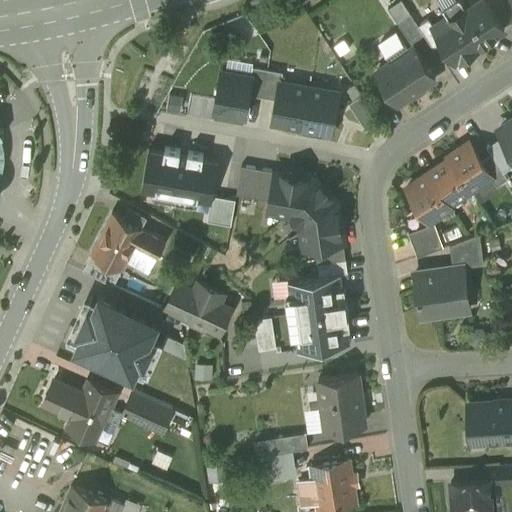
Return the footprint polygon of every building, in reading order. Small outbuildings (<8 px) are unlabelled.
[(418,23),(402,0),(397,0),(388,6),(411,42),(424,33),(418,23)] [(485,0),(480,0),(467,9),(460,0),(453,0),(442,7),(448,15),(471,49),(475,47),(476,48),(504,28),(485,0)] [(471,49),(448,15),(433,24),(432,25),(442,40),(455,60),(460,57),(460,58),(476,48),(475,47),(471,49)] [(428,16),(418,23),(424,33),(433,46),(442,40),(432,25),(433,24),(428,16)] [(397,30),(379,43),(390,60),(408,48),(397,30)] [(339,38),(330,44),(339,58),(348,52),(339,38)] [(390,60),(376,69),(398,102),(435,78),(413,45),(408,48),(390,60)] [(267,68),(252,65),(251,75),(252,75),(249,93),(263,95),(267,68)] [(282,70),(267,68),(263,95),(276,98),(279,80),(281,80),(282,70)] [(251,75),(221,70),(215,109),(245,114),(249,93),(252,75),(251,75)] [(281,80),(279,80),(276,98),(273,119),(302,124),(309,85),(281,80)] [(339,90),(309,85),(302,124),(332,130),(339,90)] [(375,117),(360,94),(348,102),(364,125),(375,117)] [(511,119),(499,128),(511,148),(511,119)] [(145,136),(138,187),(217,198),(224,147),(145,136)] [(450,156),(407,185),(430,219),(451,205),(449,202),(491,175),(492,174),(482,159),(469,140),(448,154),(450,156)] [(508,176),(492,153),(482,159),(492,174),(491,175),(496,183),(508,176)] [(275,169),(241,163),(236,192),(270,197),(275,169)] [(317,178),(314,180),(309,175),(275,169),(270,197),(268,209),(283,211),(276,223),(277,223),(284,212),(288,208),(304,225),(301,228),(289,235),(289,236),(301,229),(303,245),(314,243),(343,239),(338,205),(333,199),(336,197),(317,178)] [(124,216),(112,210),(91,250),(92,250),(122,266),(123,266),(135,242),(157,254),(165,239),(143,227),(144,226),(140,225),(145,215),(130,207),(124,216)] [(434,221),(408,230),(417,254),(443,244),(434,221)] [(480,231),(450,242),(454,264),(464,263),(464,265),(484,261),(480,231)] [(343,239),(314,243),(317,260),(345,256),(343,239)] [(122,266),(92,250),(83,268),(114,283),(122,266)] [(454,264),(442,266),(442,268),(414,272),(420,313),(467,307),(464,289),(467,289),(464,265),(464,263),(454,264)] [(346,306),(341,272),(291,279),(296,313),(346,306)] [(223,289),(199,278),(195,287),(178,279),(166,305),(191,316),(193,320),(203,325),(207,324),(219,329),(231,303),(219,298),(223,289)] [(100,293),(93,308),(86,304),(75,328),(82,331),(76,346),(134,373),(141,358),(148,361),(159,338),(151,334),(158,320),(100,293)] [(351,340),(346,306),(296,313),(301,347),(351,340)] [(358,371),(318,376),(326,426),(365,421),(358,371)] [(117,391),(88,378),(82,390),(54,377),(44,399),(72,411),(66,425),(105,443),(110,431),(100,426),(117,391)] [(173,406),(133,387),(122,411),(163,429),(173,406)] [(511,398),(468,401),(471,436),(488,435),(489,439),(511,437),(511,398)] [(306,430),(275,435),(277,449),(291,447),(308,444),(306,430)] [(277,449),(257,452),(261,477),(295,471),(291,447),(277,449)] [(349,456),(312,461),(319,506),(356,501),(349,456)] [(511,462),(496,464),(497,481),(511,479),(511,462)] [(490,511),(489,478),(450,480),(452,511),(490,511)] [(102,511),(108,498),(72,481),(58,511),(102,511)] [(118,511),(124,501),(110,495),(108,498),(102,511),(118,511)]
